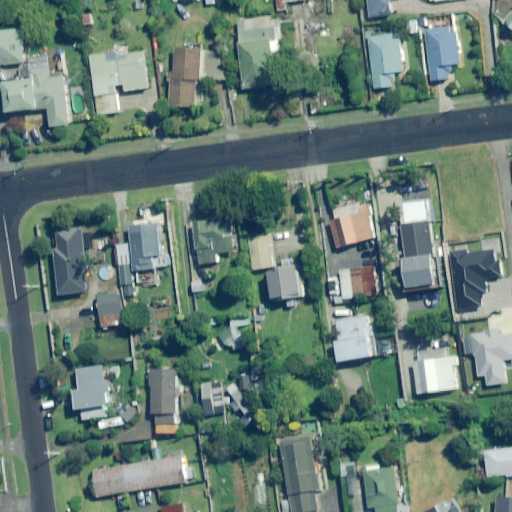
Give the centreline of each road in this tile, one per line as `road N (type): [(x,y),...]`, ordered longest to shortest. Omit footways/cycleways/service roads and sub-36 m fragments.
road 1 (residential): [(0,191),(511,121)]
road 2 (residential): [(0,197),(42,511)]
